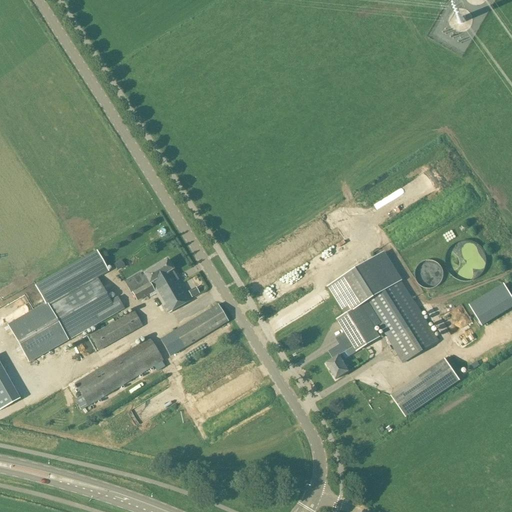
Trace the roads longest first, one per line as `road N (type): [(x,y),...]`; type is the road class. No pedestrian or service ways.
road 1 (tertiary): [(314,493),(318,443),(42,0)]
road 2 (primary): [(174,511),(0,461)]
road 3 (primary): [(0,469),(140,511)]
